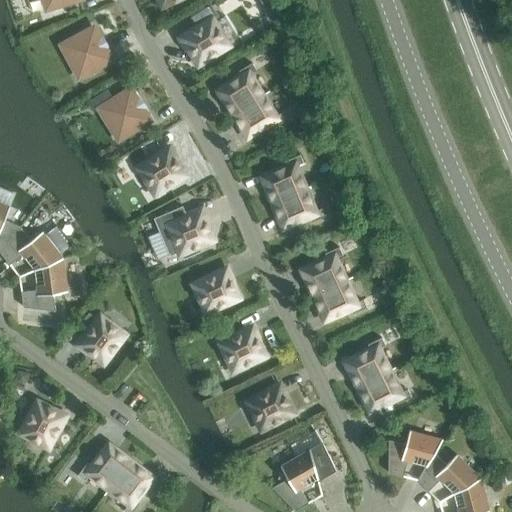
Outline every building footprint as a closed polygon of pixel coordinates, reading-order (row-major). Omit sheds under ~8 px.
[(198,30),(184,39),(199,63),(227,45),(226,44),(213,23),(212,22),(216,20),(213,15),(208,7),(191,18),(198,30)] [(94,28),(62,45),(72,64),(77,61),(84,75),(111,60),(94,28)] [(243,78),(220,92),(234,114),(262,96),(249,75),(257,70),(252,63),(239,72),(243,78)] [(110,93),(97,101),(101,107),(99,109),(110,126),(115,123),(124,137),(150,120),(130,89),(114,100),(110,93)] [(262,96),(234,114),(248,136),(270,122),(274,128),(287,119),(283,112),(275,117),(262,96)] [(168,151),(140,169),(155,193),(183,175),(168,151)] [(288,168),(264,178),(274,202),(304,189),(295,167),(303,163),(300,155),(285,161),(288,168)] [(304,189),(274,202),(284,226),(308,216),(311,222),(325,216),(322,209),(313,212),(304,189)] [(0,203),(0,252),(0,253),(1,253),(20,228),(20,227),(5,221),(10,207),(0,203)] [(159,232),(148,237),(157,259),(169,254),(170,257),(181,252),(184,260),(202,252),(198,245),(211,239),(200,213),(188,218),(183,206),(154,219),(159,232)] [(20,228),(1,253),(1,254),(10,266),(27,253),(30,256),(34,254),(44,267),(63,259),(63,258),(42,232),(31,241),(21,228),(20,228)] [(328,260),(304,271),(315,295),(344,281),(334,259),(343,255),(339,247),(325,254),(328,260)] [(43,289),(21,292),(23,307),(56,311),(53,294),(68,292),(63,259),(44,267),(46,285),(42,286),(43,289)] [(225,272),(195,285),(207,311),(237,297),(225,272)] [(344,281),(315,295),(326,319),(350,308),(353,314),(367,308),(363,300),(355,304),(344,281)] [(101,318),(81,344),(103,361),(123,335),(101,318)] [(252,330),(222,344),(234,370),(264,355),(252,330)] [(371,351),(347,363),(359,386),(388,372),(377,350),(385,345),(382,338),(368,345),(371,351)] [(388,372),(359,386),(371,410),(394,398),(398,404),(412,397),(408,389),(399,394),(388,372)] [(279,388),(249,403),(262,428),(292,413),(279,388)] [(131,389),(122,403),(128,407),(137,394),(131,389)] [(38,404),(23,433),(48,446),(63,417),(38,404)] [(406,445),(389,440),(388,473),(403,477),(408,458),(414,460),(415,456),(430,460),(435,453),(443,440),(409,431),(406,445)] [(288,479),(273,488),(295,511),(308,503),(299,487),(303,485),(301,481),(316,472),(319,481),(336,471),(322,442),(280,466),(288,479)] [(87,463),(78,476),(85,481),(90,474),(110,488),(131,463),(109,447),(93,468),(87,463)] [(430,460),(418,481),(429,492),(443,477),(447,481),(450,478),(461,490),(480,479),(480,478),(457,455),(446,465),(435,453),(430,460)] [(131,463),(110,488),(130,503),(124,511),(125,511),(133,511),(140,503),(135,499),(151,478),(131,463)] [(462,511),(486,511),(489,511),(481,479),(480,479),(461,490),(466,508),(462,509),(462,511)]
